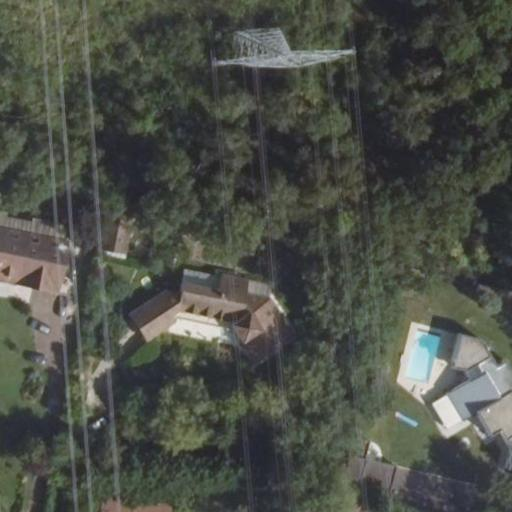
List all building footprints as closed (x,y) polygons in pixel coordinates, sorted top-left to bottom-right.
[(129,219),(104,214),(98,247),(123,252),(129,219)] [(28,234),(65,242),(68,225),(31,218),(28,234)] [(0,272),(56,284),(61,259),(41,255),(45,238),(0,228),(0,272)] [(61,259),(65,242),(45,238),(41,255),(61,259)] [(0,281),(54,293),(56,284),(0,272),(0,281)] [(130,315),(146,340),(174,320),(170,314),(176,310),(236,323),(234,331),(249,353),(264,343),(269,352),(292,337),(268,300),(244,295),(247,282),(220,276),(217,292),(181,285),(178,295),(165,292),(130,315)] [(174,320),(177,318),(234,331),(236,323),(176,310),(170,314),(174,320)] [(511,470),(511,397),(508,390),(499,396),(486,373),(494,367),(477,339),(458,334),(450,367),(461,370),(468,382),(446,394),(461,421),(474,413),(475,413),(487,435),(497,429),(503,439),(509,451),(505,469),(511,470)] [(249,353),(254,362),(269,352),(264,343),(249,353)] [(508,390),(494,367),(486,373),(499,396),(508,390)] [(358,435),(344,478),(387,491),(395,465),(369,457),(374,440),(358,435)] [(297,490),(300,475),(283,472),(280,488),(297,490)] [(360,511),(363,497),(330,486),(324,511),(360,511)] [(112,496),(110,511),(171,511),(172,500),(112,496)]
